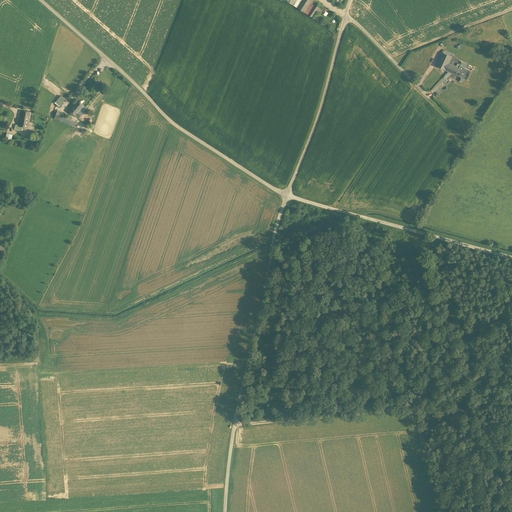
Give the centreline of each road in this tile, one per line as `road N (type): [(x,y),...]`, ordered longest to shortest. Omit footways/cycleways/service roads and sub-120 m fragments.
road 1 (unclassified): [(286,195),(226,511)]
road 2 (unclassified): [(286,195),(169,119),(41,0)]
road 3 (unclassified): [(511,257),(286,195)]
road 4 (unclassified): [(354,0),(286,195)]
road 5 (track): [(445,511),(423,410),(505,403)]
